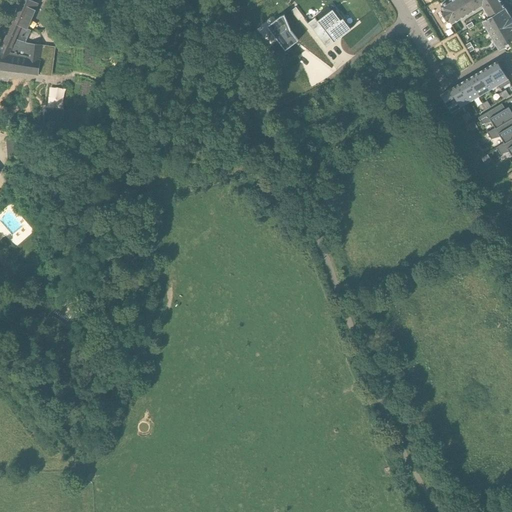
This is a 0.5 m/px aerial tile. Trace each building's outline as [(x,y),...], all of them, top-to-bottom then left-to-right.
[(41,60),(43,44),(30,44),(25,42),(31,30),(28,29),(39,4),(30,0),(22,0),(0,51),(0,69),(39,75),(41,60)] [(499,49),(509,43),(508,42),(511,39),(511,18),(506,8),(505,7),(505,8),(500,0),(446,0),(442,3),(439,4),(442,9),(438,11),(444,20),(448,18),(451,23),(460,17),(481,5),(488,16),(481,20),(486,27),(499,49)] [(296,7),(291,11),(298,20),(303,17),(296,7)] [(308,22),(326,47),(351,29),(336,10),(320,22),(316,16),(308,22)] [(286,50),(298,40),(290,30),(284,15),(281,16),(268,26),(269,27),(273,32),(279,39),(286,50)] [(509,78),(498,59),(488,65),(499,84),(509,78)] [(490,89),(499,84),(488,65),(479,70),(490,89)] [(490,89),(479,70),(469,76),(480,94),(490,89)] [(460,81),(471,100),(480,94),(469,76),(460,81)] [(451,87),(461,105),(471,100),(460,81),(451,87)] [(451,87),(441,92),(451,111),(461,105),(451,87)] [(511,117),(511,110),(509,105),(504,108),(501,103),(479,116),(482,123),(492,120),(495,127),(511,119),(511,117)] [(64,110),(45,108),(43,124),(62,126),(64,110)] [(511,121),(511,119),(495,127),(487,131),(491,138),(501,136),(504,142),(511,137),(511,121)] [(474,122),(469,125),(472,131),(477,127),(474,122)] [(21,158),(20,137),(7,138),(8,158),(21,158)] [(511,137),(504,142),(496,147),(500,153),(509,151),(511,155),(511,137)] [(481,158),(484,164),(490,160),(487,155),(481,158)] [(13,180),(7,186),(14,194),(21,188),(13,180)]
